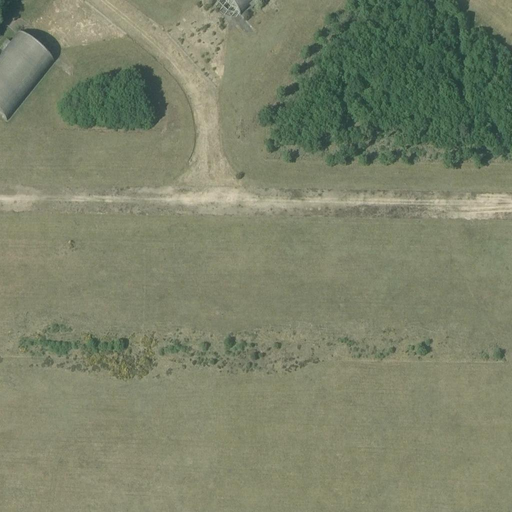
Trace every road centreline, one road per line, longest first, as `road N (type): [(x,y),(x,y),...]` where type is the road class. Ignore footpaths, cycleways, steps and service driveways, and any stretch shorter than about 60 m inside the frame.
road 1 (track): [(0,205),(511,211)]
road 2 (track): [(109,0),(189,72),(206,116),(209,208)]
